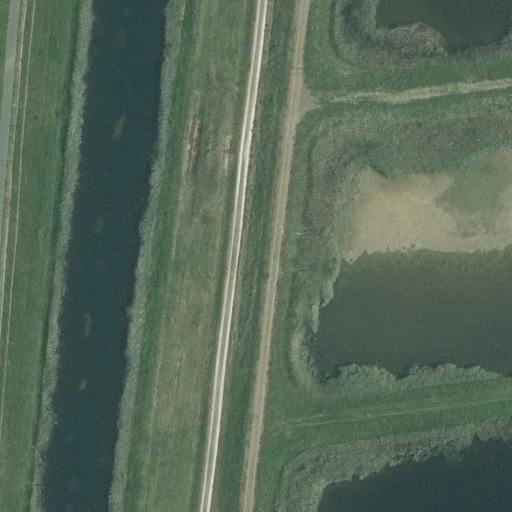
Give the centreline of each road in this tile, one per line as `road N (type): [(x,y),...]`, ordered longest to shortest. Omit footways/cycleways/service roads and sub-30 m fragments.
road 1 (track): [(265,0),(206,511)]
road 2 (track): [(245,511),(302,0)]
road 3 (track): [(254,434),(511,395)]
road 4 (track): [(291,111),(511,83)]
